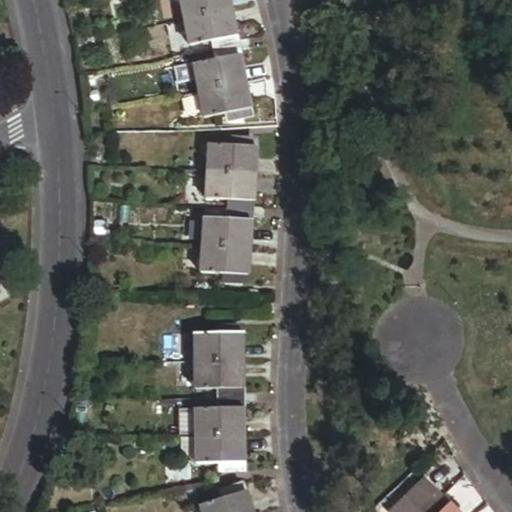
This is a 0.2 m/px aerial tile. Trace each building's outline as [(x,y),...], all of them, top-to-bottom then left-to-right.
[(182,0),(186,20),(231,11),(228,0),(182,0)] [(231,11),(186,20),(192,48),(215,43),(216,47),(237,43),(231,11)] [(195,66),(200,93),(245,85),(240,54),(218,58),(219,62),(195,66)] [(245,85),(200,93),(205,120),(230,115),(231,120),(251,116),(245,85)] [(211,146),(209,175),(255,178),(257,145),(235,143),(235,147),(211,146)] [(255,178),(209,175),(207,201),(230,203),(229,213),(246,214),(247,209),(252,209),(255,178)] [(206,220),(204,247),(250,250),(252,220),(231,218),(230,221),(206,220)] [(250,250),(204,247),(202,275),(227,277),(227,282),(248,283),(250,250)] [(194,338),(195,365),(242,364),(241,333),(218,334),(218,338),(194,338)] [(242,364),(195,365),(196,392),(219,391),(219,397),(242,397),(242,364)] [(197,412),(197,440),(243,439),(242,407),(220,407),(220,412),(197,412)] [(243,439),(197,440),(197,441),(198,466),(220,465),(220,470),(244,469),(243,439)] [(198,466),(197,441),(183,442),(183,466),(198,466)] [(392,511),(450,511),(422,483),(392,511)] [(201,507),(202,511),(250,511),(244,490),(222,496),(223,500),(201,507)]
